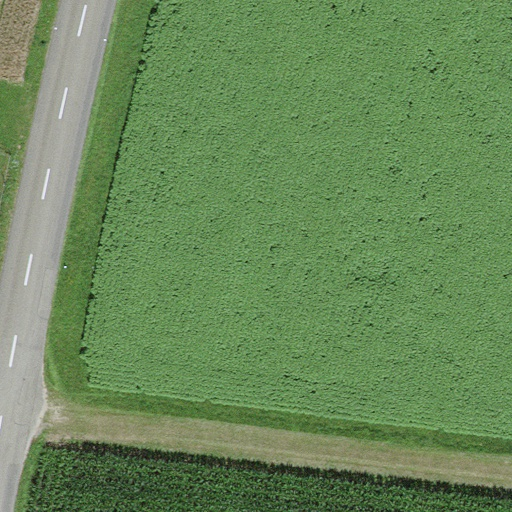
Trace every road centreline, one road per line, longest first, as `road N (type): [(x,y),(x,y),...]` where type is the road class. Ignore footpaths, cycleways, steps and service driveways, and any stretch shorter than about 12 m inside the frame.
road 1 (track): [(511,473),(0,408)]
road 2 (tertiary): [(0,426),(45,180),(89,0)]
